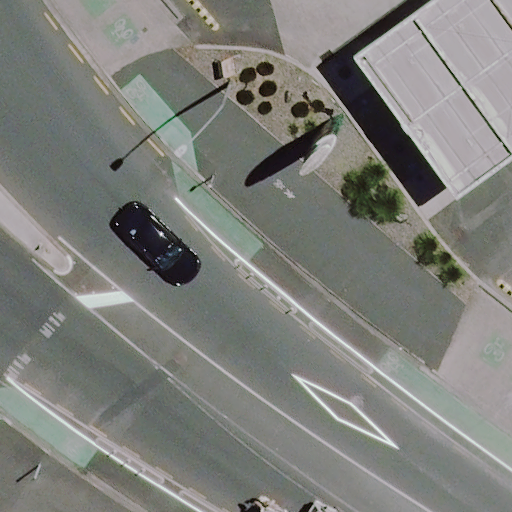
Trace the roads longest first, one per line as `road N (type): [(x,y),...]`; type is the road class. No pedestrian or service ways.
road 1 (secondary): [(367,511),(147,332)]
road 2 (secondary): [(0,112),(20,150),(125,257),(147,332)]
road 3 (secondary): [(147,332),(36,336),(0,306)]
